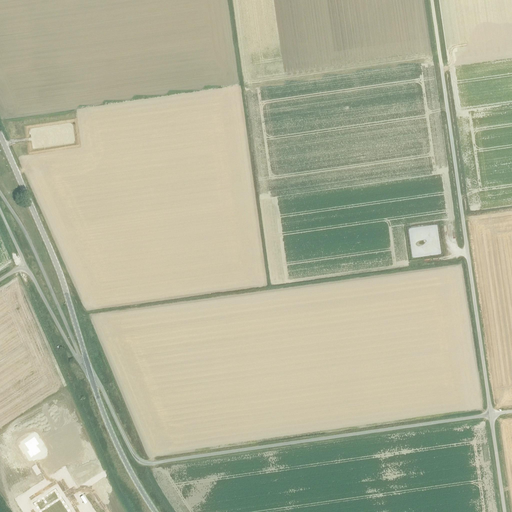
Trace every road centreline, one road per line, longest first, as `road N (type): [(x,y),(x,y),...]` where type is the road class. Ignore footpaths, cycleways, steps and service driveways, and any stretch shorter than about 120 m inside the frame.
road 1 (unclassified): [(490,414),(430,0)]
road 2 (unclassified): [(144,463),(490,414)]
road 3 (tertiary): [(90,374),(60,273),(0,134)]
road 4 (unclassified): [(90,374),(0,193)]
road 5 (tertiary): [(155,511),(90,374)]
road 6 (unclassified): [(90,374),(23,267)]
